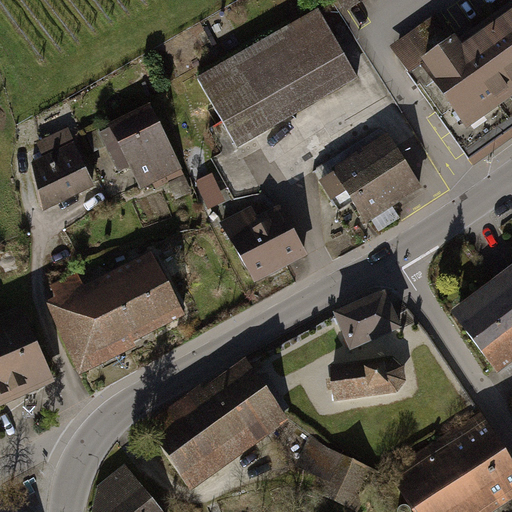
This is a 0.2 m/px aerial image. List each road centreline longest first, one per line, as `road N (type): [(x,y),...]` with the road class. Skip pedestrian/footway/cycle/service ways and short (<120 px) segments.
road 1 (tertiary): [(68,511),(69,486),(105,427),(155,390),(402,250)]
road 2 (residential): [(402,250),(511,434)]
road 3 (unknown): [(121,416),(121,452),(160,493),(201,496),(259,463)]
road 4 (tertiary): [(402,250),(511,175)]
